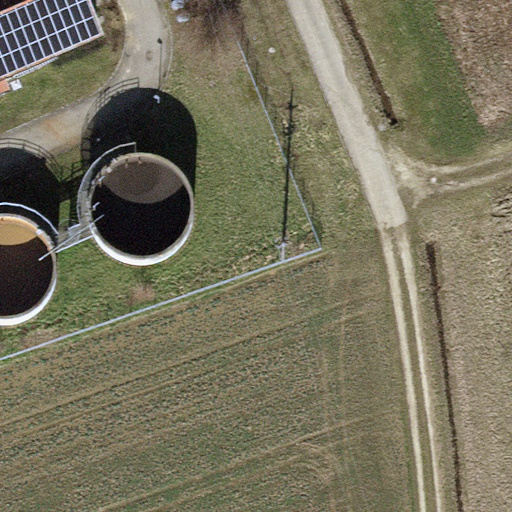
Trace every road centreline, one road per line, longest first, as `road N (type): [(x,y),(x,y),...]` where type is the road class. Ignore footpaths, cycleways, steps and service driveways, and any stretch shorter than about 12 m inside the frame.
road 1 (track): [(305,0),(394,205),(430,511)]
road 2 (track): [(0,171),(98,133),(142,67),(123,0)]
road 3 (track): [(394,205),(511,167)]
